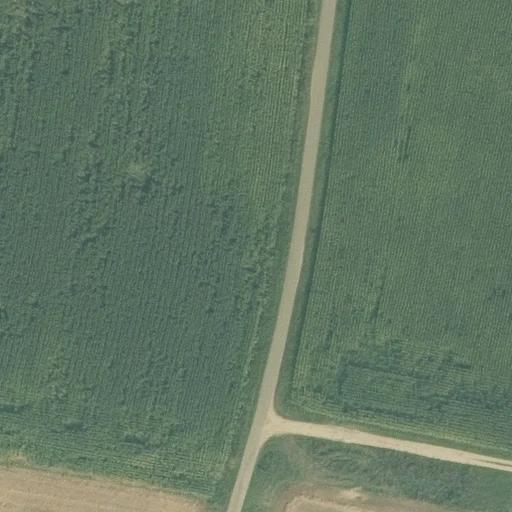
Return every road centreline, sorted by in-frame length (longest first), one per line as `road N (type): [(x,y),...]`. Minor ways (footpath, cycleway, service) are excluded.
road 1 (unclassified): [(232,511),(260,423),(295,253),(328,0)]
road 2 (track): [(511,470),(260,423)]
